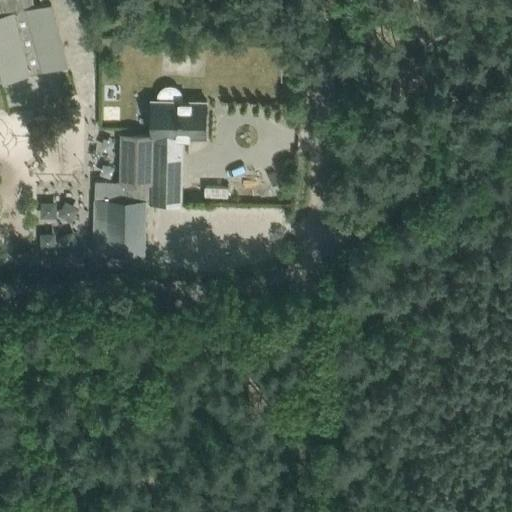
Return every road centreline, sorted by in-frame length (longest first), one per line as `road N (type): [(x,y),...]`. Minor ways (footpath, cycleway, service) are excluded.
road 1 (track): [(313,258),(247,286),(0,287)]
road 2 (track): [(315,246),(323,0)]
road 3 (track): [(511,117),(313,258)]
road 4 (track): [(304,511),(309,290)]
